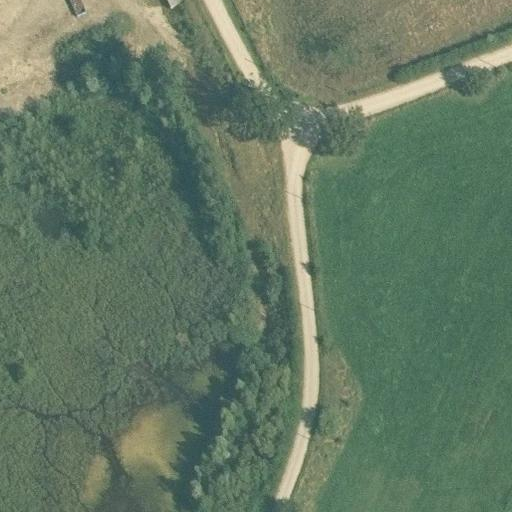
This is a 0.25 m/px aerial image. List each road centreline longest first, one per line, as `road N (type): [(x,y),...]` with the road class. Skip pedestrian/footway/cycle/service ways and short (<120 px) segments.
road 1 (track): [(282,511),(315,401),(296,195),(300,136)]
road 2 (track): [(511,53),(300,136)]
road 3 (track): [(300,136),(220,0)]
